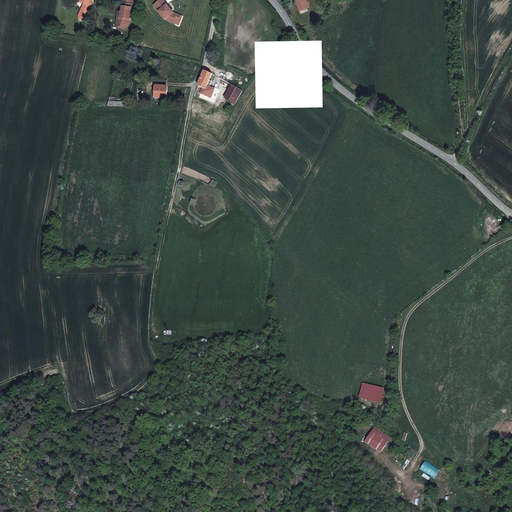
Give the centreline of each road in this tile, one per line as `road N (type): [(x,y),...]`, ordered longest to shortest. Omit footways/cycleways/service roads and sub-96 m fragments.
road 1 (unclassified): [(270,0),(311,61),(348,96),(453,162),(511,214)]
road 2 (track): [(511,237),(413,307),(403,323),(398,377),(421,447),(409,472),(385,464)]
road 3 (track): [(193,84),(152,303),(155,332),(171,338)]
road 4 (track): [(453,162),(468,136),(454,25),(459,0)]
